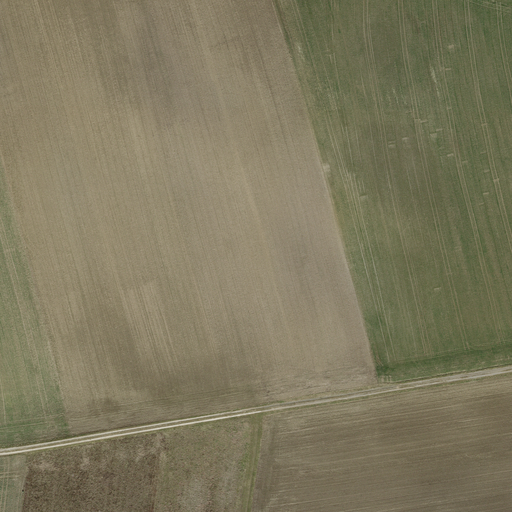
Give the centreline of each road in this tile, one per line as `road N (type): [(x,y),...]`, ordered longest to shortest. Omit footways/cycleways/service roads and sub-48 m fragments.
road 1 (track): [(0,453),(256,411)]
road 2 (track): [(256,411),(511,368)]
